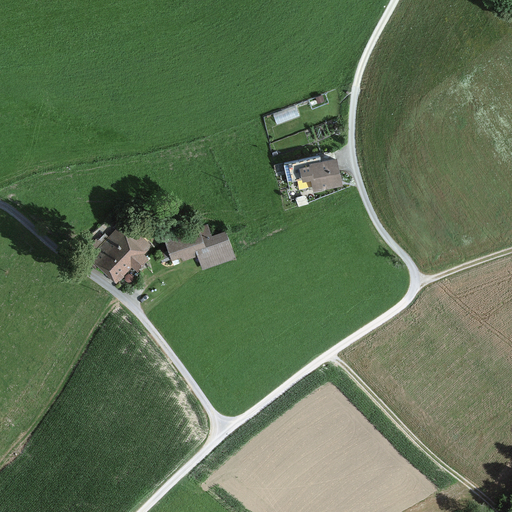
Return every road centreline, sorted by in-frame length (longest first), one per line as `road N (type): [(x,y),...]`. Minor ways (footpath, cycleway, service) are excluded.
road 1 (unclassified): [(394,0),(360,72),(352,142),(365,199),(410,263),(413,290),(225,432)]
road 2 (unclassified): [(0,203),(137,311),(225,432)]
road 3 (track): [(329,354),(429,457),(500,511)]
